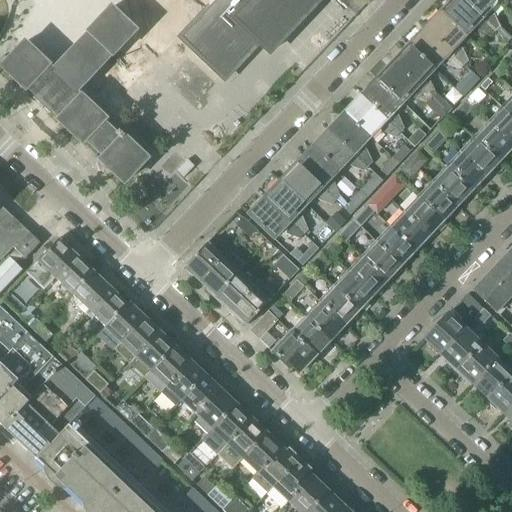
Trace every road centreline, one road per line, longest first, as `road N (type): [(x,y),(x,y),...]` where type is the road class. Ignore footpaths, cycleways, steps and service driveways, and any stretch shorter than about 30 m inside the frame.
road 1 (residential): [(145,274),(405,0)]
road 2 (residential): [(306,424),(145,274)]
road 3 (residential): [(145,274),(0,143)]
road 4 (residential): [(385,335),(511,205)]
road 5 (residential): [(511,456),(385,335)]
road 6 (residential): [(401,511),(306,424)]
